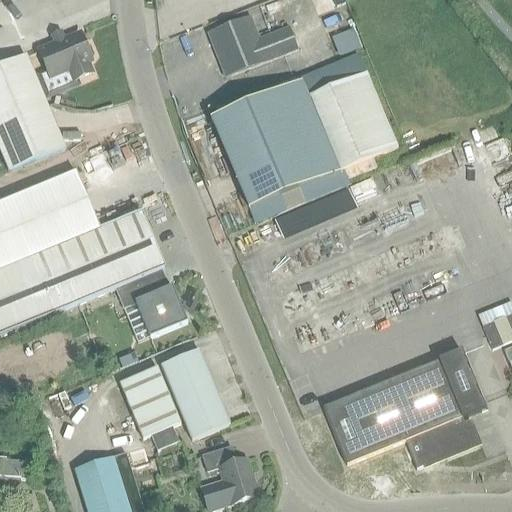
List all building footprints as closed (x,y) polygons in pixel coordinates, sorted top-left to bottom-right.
[(297,52),(288,29),(258,41),(249,19),(212,33),(229,78),(297,52)] [(345,57),(367,49),(359,28),(337,37),(345,57)] [(90,62),(93,57),(89,49),(84,48),(79,36),(38,53),(49,79),(69,71),(73,82),(91,75),(86,64),(90,62)] [(0,158),(7,175),(64,151),(25,58),(0,68),(0,158)] [(365,75),(308,98),(340,174),(397,150),(365,75)] [(339,175),(301,84),(208,123),(247,214),(339,175)] [(0,338),(130,285),(137,304),(134,305),(150,341),(187,326),(172,289),(168,291),(160,273),(164,271),(141,214),(99,232),(75,175),(0,205),(0,338)] [(268,288),(299,362),(410,317),(380,242),(268,288)] [(511,303),(483,314),(497,350),(511,344),(511,303)] [(508,365),(511,363),(511,348),(503,352),(508,365)] [(229,427),(198,353),(160,368),(191,443),(229,427)] [(322,410),(346,468),(405,444),(416,471),(473,448),(462,420),(484,411),(461,354),(322,410)] [(156,370),(118,386),(141,441),(150,438),(156,453),(178,444),(171,429),(179,426),(156,370)] [(198,494),(203,511),(215,511),(258,499),(246,462),(235,465),(230,449),(202,458),(207,475),(218,471),(223,487),(198,494)] [(86,511),(142,511),(125,456),(74,472),(86,511)] [(30,464),(0,462),(0,480),(29,482),(30,464)]
